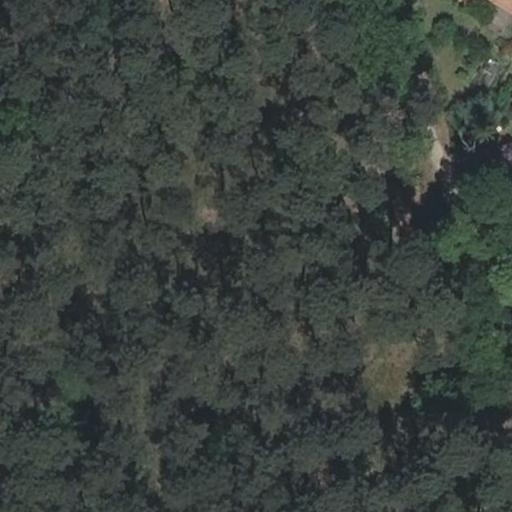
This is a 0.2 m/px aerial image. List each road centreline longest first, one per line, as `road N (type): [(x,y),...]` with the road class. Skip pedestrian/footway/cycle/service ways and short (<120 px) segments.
road 1 (track): [(511,350),(377,0)]
road 2 (track): [(226,0),(0,159)]
